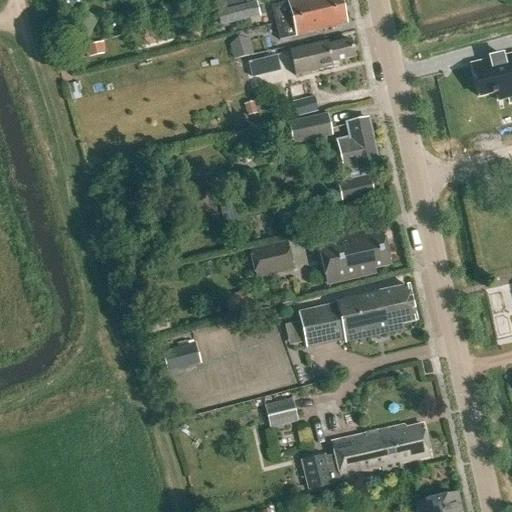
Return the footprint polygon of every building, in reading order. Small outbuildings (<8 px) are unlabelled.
[(241,0),(217,0),(219,10),(242,5),(241,0)] [(304,0),(272,8),(276,24),(342,8),(339,0),(304,0)] [(229,9),(232,23),(260,16),(257,3),(229,9)] [(342,8),(276,24),(280,41),(346,25),(342,8)] [(289,53),(295,77),(333,68),(332,64),(354,59),(350,42),(328,47),(327,43),(289,53)] [(250,43),(230,48),(233,61),(253,56),(250,43)] [(101,44),(87,47),(89,58),(103,55),(102,50),(101,44)] [(490,62),(471,67),(478,98),(491,95),(491,96),(496,95),(497,101),(508,99),(510,105),(511,104),(511,57),(502,59),(502,56),(489,59),(490,62)] [(297,118),(318,113),(314,98),(293,103),(297,118)] [(294,145),(332,135),(327,114),(288,123),(294,145)] [(346,125),(350,140),(337,143),(344,173),(356,170),(357,172),(378,167),(368,120),(346,125)] [(369,176),(337,183),(342,207),(374,200),(369,176)] [(389,266),(381,234),(365,237),(365,235),(319,246),(328,285),(374,274),(372,270),(389,266)] [(292,270),(287,248),(286,245),(250,253),(256,278),(292,270)] [(401,326),(415,323),(407,288),(335,304),(336,307),(286,318),(289,330),(300,327),(306,350),(344,342),(345,344),(402,331),(401,326)] [(200,365),(195,345),(172,351),(177,371),(200,365)] [(293,400),(264,406),(270,430),(298,423),(293,400)] [(334,456),(324,458),(324,456),(301,461),(307,492),(331,487),(331,486),(401,470),(400,465),(429,458),(422,427),(393,434),(392,430),(331,444),(334,456)] [(460,511),(456,495),(417,505),(418,511),(460,511)]
